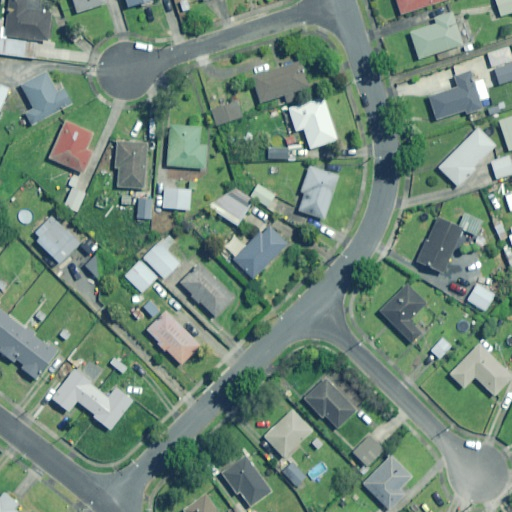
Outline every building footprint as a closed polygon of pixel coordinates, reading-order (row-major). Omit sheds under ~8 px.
[(25,0),(9,0),(5,40),(0,39),(0,55),(35,59),(37,42),(47,43),(50,14),(25,11),(25,0)] [(71,0),(76,14),(106,5),(104,0),(71,0)] [(395,0),(400,16),(449,0),(395,0)] [(511,13),(511,0),(494,0),(500,17),(511,13)] [(462,46),(449,6),(434,10),(438,24),(410,33),(418,60),(462,46)] [(511,81),(511,60),(508,48),(488,54),(498,86),(511,81)] [(308,88),(299,62),(250,79),(259,104),(283,96),(286,104),(295,101),(292,93),(308,88)] [(472,82),(469,72),(454,77),(457,89),(428,98),(435,121),(464,112),(465,116),(482,111),(479,102),(488,99),(482,79),(472,82)] [(54,88),(46,73),(21,87),(33,109),(25,114),(31,126),(71,105),(60,85),(54,88)] [(0,109),(8,89),(0,85),(0,109)] [(337,141),(324,98),(288,110),(295,132),(303,129),(309,150),(337,141)] [(243,118),(238,101),(210,110),(216,127),(243,118)] [(511,151),(511,117),(498,123),(508,152),(511,151)] [(93,135),(65,122),(49,159),(83,175),(93,153),(87,150),(93,135)] [(200,129),(170,126),(166,167),(205,170),(208,147),(199,146),(200,129)] [(495,147),(477,129),(438,168),(457,188),(476,170),(473,168),(495,147)] [(145,146),(118,142),(114,169),(118,169),(116,187),(140,190),(145,146)] [(286,160),(287,149),(267,147),(266,158),(286,160)] [(511,173),(511,165),(509,157),(490,162),(495,178),(511,173)] [(338,178),(309,167),(300,192),(304,194),(298,211),(323,220),(338,178)] [(275,196),(257,185),(249,197),(267,209),(275,196)] [(86,194),(74,187),(63,206),(75,213),(86,194)] [(253,202),(234,189),(207,207),(237,227),(253,202)] [(84,240),(55,212),(34,233),(39,238),(30,247),(36,253),(42,248),(59,265),(84,240)] [(462,231),(437,220),(427,243),(425,243),(416,263),(443,275),(462,231)] [(480,226),(468,221),(464,232),(476,237),(480,226)] [(287,245),(268,226),(246,249),(234,237),(224,247),(234,258),(232,260),(252,280),(287,245)] [(179,265),(157,244),(142,259),(165,280),(179,265)] [(113,266),(99,252),(84,267),(99,281),(113,266)] [(157,279),(139,261),(124,276),(141,294),(157,279)] [(234,298),(201,267),(182,287),(215,318),(234,298)] [(8,284),(0,277),(0,276),(0,290),(1,292),(8,284)] [(426,305),(406,285),(379,312),(411,345),(422,334),(409,321),(426,305)] [(495,295),(477,285),(467,301),(485,312),(495,295)] [(0,353),(11,362),(13,359),(23,367),(21,370),(35,381),(58,351),(49,344),(47,347),(0,310),(0,353)] [(200,346),(165,313),(146,333),(181,366),(200,346)] [(450,347),(440,339),(431,352),(441,359),(450,347)] [(511,378),(511,377),(479,345),(449,375),(463,389),(474,378),(493,398),(511,378)] [(127,369),(114,358),(109,364),(122,375),(127,369)] [(96,385),(75,369),(51,400),(68,413),(76,402),(94,415),(92,418),(109,431),(133,401),(116,388),(108,399),(93,388),(96,385)] [(356,412),(325,379),(303,400),(321,419),(324,416),(337,430),(356,412)] [(311,433),(291,411),(263,437),(283,459),(311,433)] [(383,449),(369,437),(353,455),(367,468),(383,449)] [(271,493),(244,455),(220,473),(237,496),(239,494),(250,509),(271,493)] [(412,477),(390,456),(362,486),(389,511),(403,496),(399,492),(412,477)] [(306,478),(292,463),(282,472),(295,487),(306,478)] [(0,511),(14,511),(13,511),(18,504),(5,494),(0,500),(0,511)] [(218,511),(205,494),(182,511),(218,511)]
